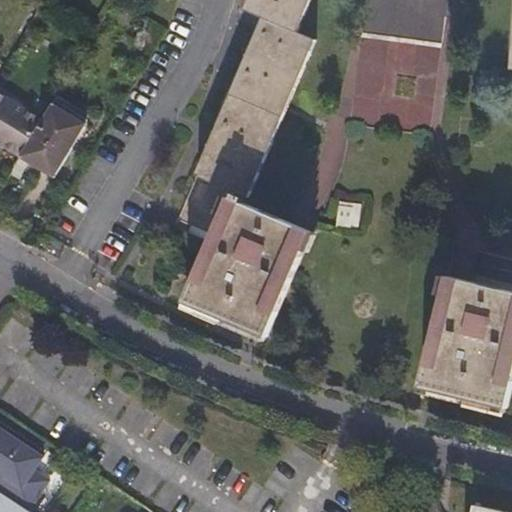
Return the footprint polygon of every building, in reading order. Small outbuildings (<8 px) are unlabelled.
[(197,175),(250,197),(317,42),(298,32),(311,0),(249,0),(245,10),(264,19),(197,175)] [(134,44),(151,55),(167,29),(149,19),(134,44)] [(0,144),(21,156),(43,120),(0,94),(0,144)] [(21,156),(11,174),(20,179),(29,162),(56,177),(87,126),(53,105),(43,120),(21,156)] [(188,302),(268,337),(314,234),(232,198),(188,302)] [(340,203),(337,225),(357,228),(361,206),(340,203)] [(421,387),(510,410),(511,399),(511,293),(448,278),(421,387)] [(0,490),(30,511),(51,480),(36,470),(44,457),(0,426),(0,490)] [(0,490),(0,510),(2,511),(31,511),(30,511),(0,490)]
